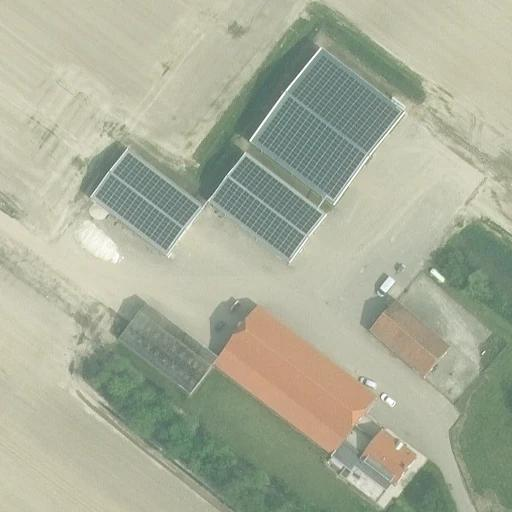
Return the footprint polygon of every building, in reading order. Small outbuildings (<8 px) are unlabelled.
[(249,144),(334,209),(404,117),(320,52),(249,144)] [(128,152),(91,200),(166,257),(203,210),(128,152)] [(245,156),(209,203),(289,265),(326,218),(245,156)] [(423,380),(449,350),(395,303),(369,333),(423,380)] [(145,306),(118,341),(190,396),(213,366),(332,457),(342,444),(361,458),(359,461),(355,466),(388,491),(392,486),(395,488),(416,459),(381,432),(374,442),(355,428),(376,400),(257,309),(217,361),(145,306)]
